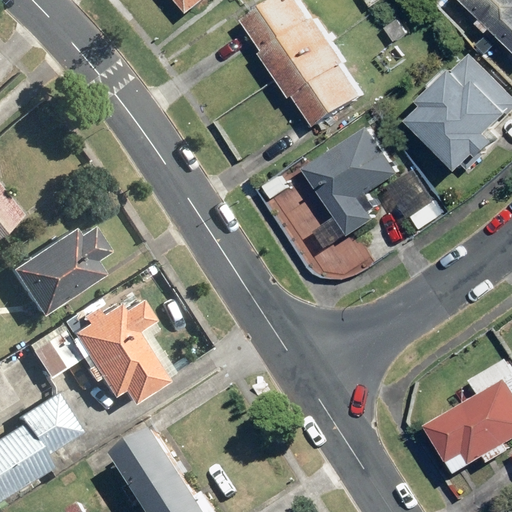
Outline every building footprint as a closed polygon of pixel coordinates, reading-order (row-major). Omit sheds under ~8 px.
[(178,0),(191,15),(209,0),(178,0)] [(299,0),(275,0),(245,21),(266,53),(263,55),(294,100),(297,98),(317,128),(365,97),(344,67),(348,64),(318,19),(314,21),(299,0)] [(364,0),(373,12),(390,0),(364,0)] [(511,0),(463,0),(511,47),(511,0)] [(403,16),(384,29),(396,46),(415,33),(403,16)] [(427,108),(412,123),(462,174),(480,156),(482,159),(499,143),(497,141),(501,137),(496,131),(511,116),(511,95),(472,55),(454,72),(451,69),(432,88),(435,91),(422,103),(427,108)] [(371,128),(307,170),(352,237),(379,219),(375,213),(381,209),(372,195),(402,175),(371,128)] [(416,170),(392,189),(412,217),(437,199),(416,170)] [(0,228),(17,216),(0,194),(0,228)] [(99,277),(90,263),(105,253),(88,228),(73,237),(69,230),(5,271),(35,318),(99,277)] [(82,326),(67,335),(106,399),(118,392),(126,405),(162,383),(132,335),(150,324),(136,302),(118,313),(113,305),(95,316),(91,310),(77,318),(82,326)] [(65,368),(45,339),(26,353),(45,381),(65,368)] [(459,472),(487,455),(490,461),(511,449),(507,443),(511,440),(511,361),(509,357),(474,378),(482,393),(430,423),(459,472)] [(0,498),(52,467),(44,455),(78,435),(53,395),(0,427),(0,498)] [(205,511),(158,438),(118,464),(148,511),(205,511)] [(89,511),(81,497),(59,511),(89,511)]
